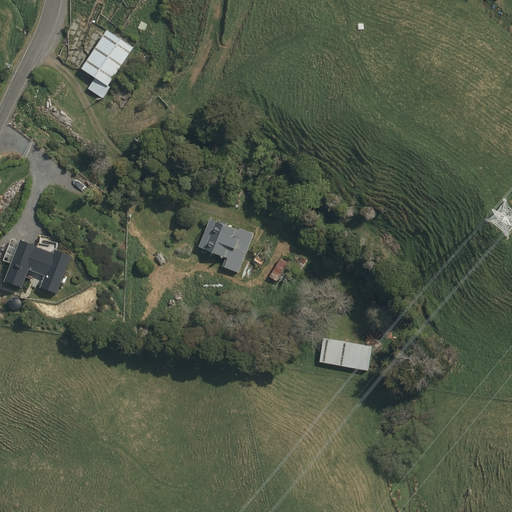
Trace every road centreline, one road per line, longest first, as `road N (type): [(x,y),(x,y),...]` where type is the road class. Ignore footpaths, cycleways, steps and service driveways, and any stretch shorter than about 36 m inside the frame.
road 1 (track): [(94,122),(148,124),(181,99),(218,0)]
road 2 (unclassified): [(52,0),(0,119)]
